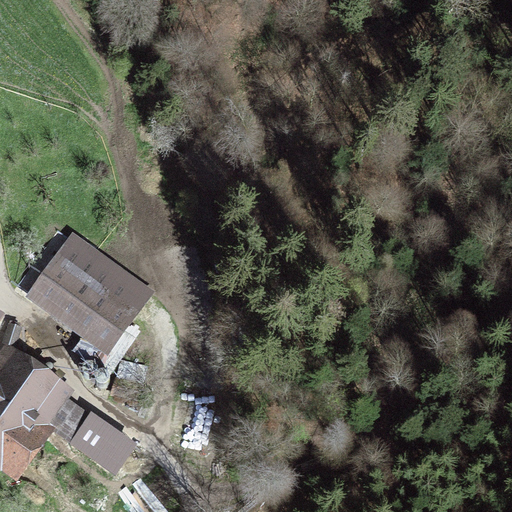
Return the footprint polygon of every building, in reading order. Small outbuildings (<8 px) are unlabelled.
[(73,243),(33,297),(106,350),(146,296),(73,243)] [(0,460),(16,472),(47,427),(34,418),(58,383),(19,354),(0,381),(0,460)] [(135,401),(139,387),(117,381),(113,395),(135,401)] [(73,445),(91,420),(65,402),(47,427),(73,445)] [(120,498),(130,511),(158,511),(183,494),(162,466),(120,498)]
